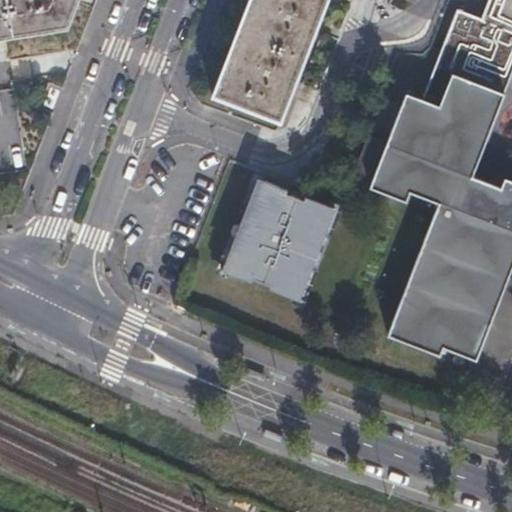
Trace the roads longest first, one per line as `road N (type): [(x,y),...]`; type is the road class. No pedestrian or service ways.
road 1 (residential): [(142,105),(253,149),(302,146),(332,106),(370,0)]
road 2 (secondary): [(511,494),(206,383)]
road 3 (tertiary): [(140,0),(52,231),(42,303)]
road 4 (tertiary): [(42,303),(90,240),(142,105)]
road 5 (secondary): [(42,303),(85,347),(150,375),(206,383)]
road 6 (secondary): [(206,383),(145,334),(42,303)]
